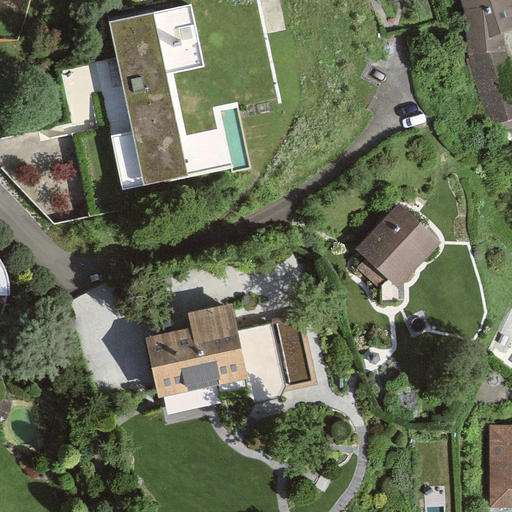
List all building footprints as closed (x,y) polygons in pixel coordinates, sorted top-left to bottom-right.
[(460,0),(464,13),(470,53),(486,125),(511,119),(511,86),(503,49),(498,49),(498,31),(511,26),(511,6),(510,0),(460,0)] [(188,6),(113,22),(137,132),(114,137),(125,186),(185,173),(163,72),(201,64),(188,6)] [(432,242),(399,211),(363,249),(396,280),(432,242)] [(0,290),(8,291),(6,274),(0,259),(0,290)] [(151,338),(163,392),(242,375),(228,309),(192,316),(194,329),(151,338)] [(511,422),(490,423),(491,502),(511,501),(511,422)]
